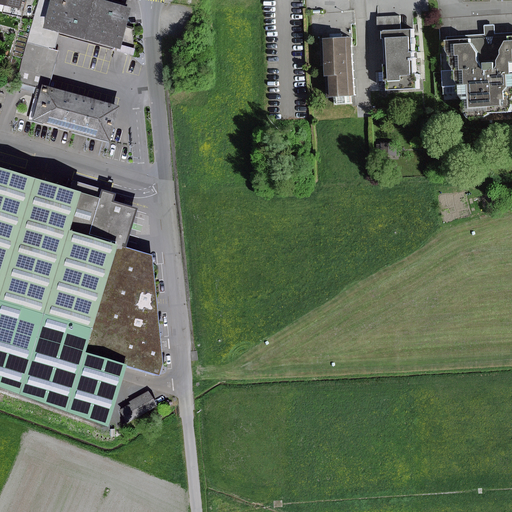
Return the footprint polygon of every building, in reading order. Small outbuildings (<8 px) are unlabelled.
[(17,0),(0,0),(0,6),(15,10),(17,0)] [(111,50),(124,5),(109,1),(108,4),(94,0),(42,0),(35,29),(111,50)] [(400,16),(377,17),(377,32),(381,31),(382,39),(384,39),(385,64),(383,64),(383,69),(383,70),(377,71),(378,83),(379,83),(379,91),(417,89),(416,74),(413,74),(412,51),(414,51),(413,29),(401,30),(400,16)] [(484,34),(445,37),(446,51),(450,56),(450,66),(454,70),(442,71),(442,87),(459,86),(459,95),(464,101),(464,112),(469,118),(485,117),(490,113),(510,112),(511,107),(511,99),(511,98),(511,32),(495,34),(495,25),(484,26),(484,34)] [(355,96),(352,37),(320,39),(322,66),(324,66),(325,77),(326,77),(327,97),(355,96)] [(131,56),(133,49),(118,46),(117,52),(131,56)] [(112,106),(35,85),(25,121),(102,143),(112,106)] [(397,143),(381,143),(381,156),(397,156),(397,143)] [(82,192),(0,166),(0,314),(89,342),(118,244),(71,230),(82,192)] [(82,192),(71,230),(118,244),(127,246),(138,208),(113,201),(115,195),(101,191),(99,197),(82,192)] [(153,254),(127,246),(118,244),(89,342),(85,353),(160,375),(163,363),(153,254)] [(157,407),(148,391),(129,402),(131,405),(120,411),(127,424),(157,407)]
